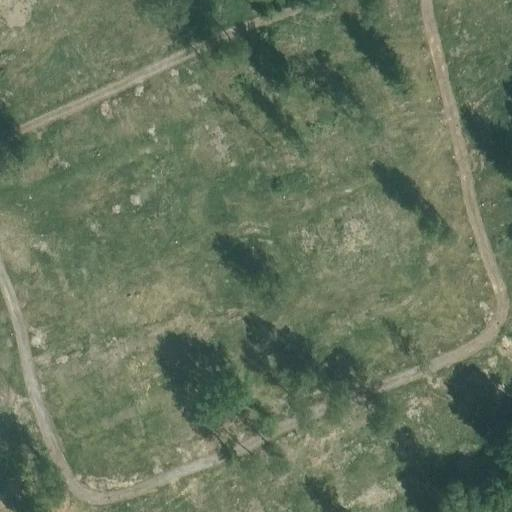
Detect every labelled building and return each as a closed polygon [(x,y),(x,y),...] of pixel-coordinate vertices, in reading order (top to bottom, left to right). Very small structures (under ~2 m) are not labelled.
[(285,0),(275,16),(301,33),(323,0),(285,0)] [(359,4),(327,31),(347,54),(379,28),(359,4)] [(511,15),(477,28),(487,57),(511,48),(511,15)] [(0,49),(0,81),(14,57),(0,49)] [(71,63),(23,87),(39,119),(87,95),(71,63)] [(371,75),(321,85),(328,120),(378,111),(371,75)] [(511,75),(475,84),(482,114),(511,107),(511,75)] [(419,118),(367,139),(379,168),(431,147),(419,118)] [(107,123),(60,132),(66,163),(112,154),(107,123)] [(45,171),(15,191),(43,232),(73,212),(45,171)] [(402,182),(356,190),(362,221),(408,213),(402,182)] [(511,203),(501,205),(504,252),(511,251),(511,203)] [(8,218),(0,218),(0,265),(13,265),(8,218)] [(396,239),(393,270),(434,274),(437,243),(396,239)] [(373,285),(359,312),(397,330),(410,302),(373,285)] [(323,286),(289,299),(309,349),(343,336),(323,286)] [(258,319),(232,337),(259,376),(285,358),(258,319)] [(181,322),(163,347),(197,371),(215,346),(181,322)] [(511,338),(487,344),(497,395),(511,391),(511,338)] [(149,374),(138,402),(177,418),(188,389),(149,374)] [(468,374),(438,379),(444,415),(475,410),(468,374)] [(85,425),(57,439),(75,476),(102,463),(85,425)] [(142,428),(131,456),(170,471),(181,442),(142,428)] [(0,441),(0,497),(8,498),(14,443),(0,441)]
